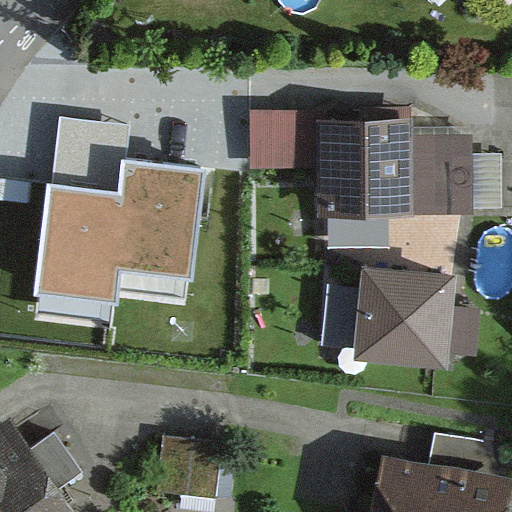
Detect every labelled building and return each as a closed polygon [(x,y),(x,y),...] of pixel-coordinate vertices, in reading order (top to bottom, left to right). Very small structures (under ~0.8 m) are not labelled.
[(255,105),(253,165),(311,166),(313,106),(255,105)] [(405,110),(322,113),(325,205),(408,202),(405,110)] [(478,148),(478,205),(502,205),(502,148),(478,148)] [(118,191),(48,184),(36,296),(116,304),(120,270),(192,278),(204,168),(121,159),(118,191)] [(393,210),(393,259),(460,260),(461,211),(393,210)] [(452,271),(369,260),(358,346),(441,357),(452,271)] [(82,511),(14,416),(0,426),(0,511),(82,511)] [(219,439),(167,434),(162,486),(214,491),(219,439)] [(383,451),(371,511),(499,511),(507,474),(383,451)]
